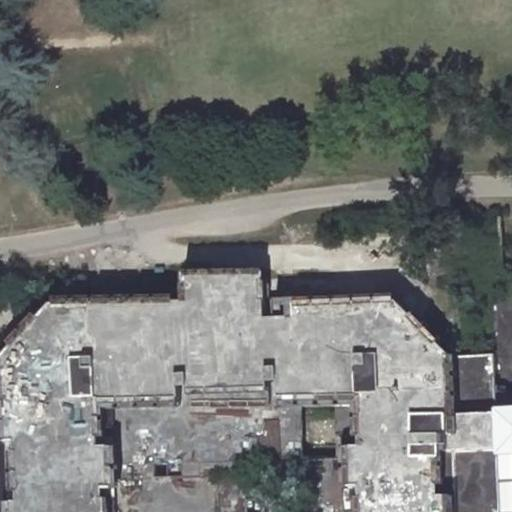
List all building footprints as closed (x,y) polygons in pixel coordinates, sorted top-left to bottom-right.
[(293,296),(259,306),(253,303),(245,274),(159,274),(187,285),(182,298),(195,303),(207,299),(207,312),(192,316),(212,324),(190,330),(182,351),(192,384),(255,384),(262,366),(270,364),(277,389),(362,389),(362,353),(338,353),(329,377),(325,366),(309,371),(306,362),(286,354),(300,317),(337,317),(360,326),(389,318),(383,296),(293,296)] [(511,297),(489,298),(491,354),(493,409),(511,408),(511,297)] [(511,511),(511,408),(493,409),(491,354),(438,355),(441,440),(428,440),(430,492),(441,491),(442,511),(511,511)] [(0,511),(90,511),(89,488),(103,487),(100,444),(81,445),(78,396),(80,396),(77,356),(53,358),(56,403),(21,406),(23,430),(0,431),(0,463),(2,494),(0,494),(0,511)] [(262,460),(301,461),(302,406),(262,405),(262,460)] [(228,450),(231,412),(179,408),(174,465),(199,467),(201,447),(228,450)] [(395,414),(395,455),(424,455),(424,414),(395,414)]
